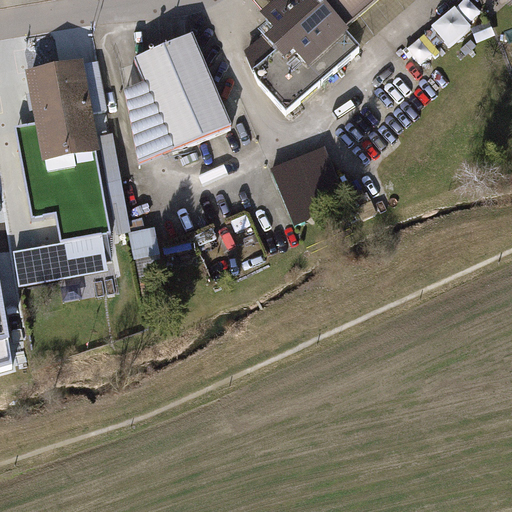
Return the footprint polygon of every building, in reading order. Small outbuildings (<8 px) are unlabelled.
[(281,0),(263,17),(260,19),(273,37),(246,57),(253,72),(252,74),(257,86),(285,118),(359,53),(342,35),(382,0),(281,0)] [(248,0),(263,17),(281,0),(248,0)] [(382,0),(342,35),(359,53),(420,0),(382,0)] [(451,47),(472,30),(458,12),(436,29),(451,47)] [(194,38),(136,62),(176,155),(233,131),(194,38)] [(176,155),(136,62),(120,68),(141,168),(176,155)] [(99,63),(84,66),(93,115),(108,113),(99,63)] [(84,65),(27,75),(36,127),(15,131),(32,222),(57,218),(62,245),(102,237),(110,236),(96,155),(100,154),(93,115),(84,66),(84,65)] [(114,135),(99,138),(117,237),(130,235),(132,235),(114,135)] [(356,210),(362,222),(377,216),(371,203),(356,210)] [(132,235),(130,235),(135,261),(161,255),(156,230),(132,235)] [(62,245),(14,254),(20,289),(109,272),(102,237),(62,245)] [(165,251),(166,257),(193,251),(191,245),(165,251)] [(0,373),(14,369),(0,288),(0,373)]
